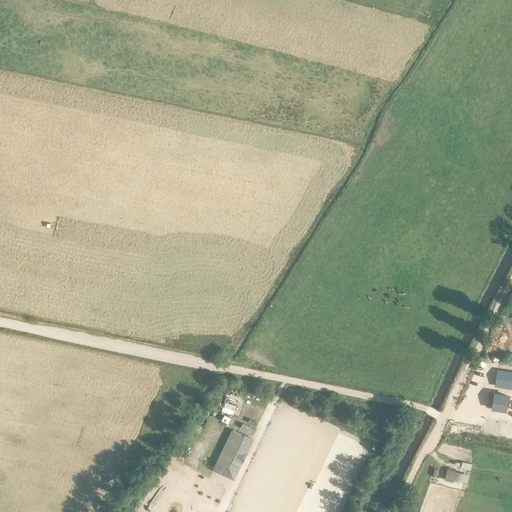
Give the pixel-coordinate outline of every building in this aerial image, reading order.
[(511,387),(511,373),(497,371),(495,385),(511,387)] [(506,410),(509,396),(494,394),(492,408),(506,410)] [(477,406),(464,400),(461,408),(473,413),(477,406)] [(228,424),(231,418),(224,415),(221,420),(228,424)] [(231,430),(216,461),(229,467),(244,436),(231,430)] [(453,480),(458,481),(460,473),(455,472),(456,471),(447,469),(444,480),(453,482),(453,480)]
